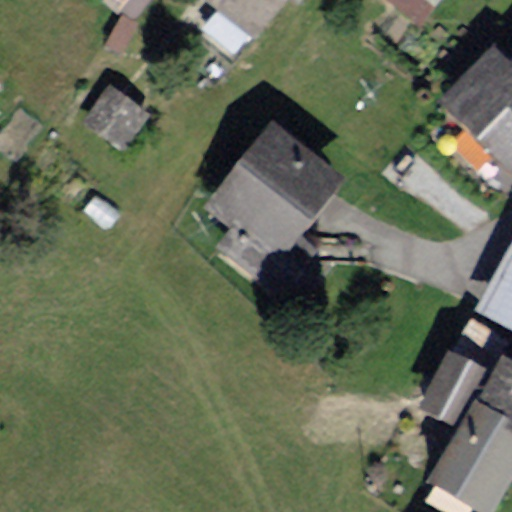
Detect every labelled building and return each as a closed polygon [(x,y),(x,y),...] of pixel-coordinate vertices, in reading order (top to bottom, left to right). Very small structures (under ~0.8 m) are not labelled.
[(284,0),(179,0),(242,51),(284,0)] [(444,0),(361,0),(414,40),(444,0)] [(482,57),(429,114),(511,190),(511,62),(501,75),(482,57)] [(103,82),(75,117),(114,149),(142,114),(103,82)] [(0,116),(11,101),(0,93),(0,116)] [(336,185),(264,129),(197,215),(269,271),(336,185)] [(511,237),(467,320),(511,343),(511,237)] [(511,361),(502,355),(484,383),(462,420),(511,450),(511,361)] [(484,383),(441,358),(408,417),(449,440),(484,383)] [(494,511),(511,483),(511,450),(462,420),(449,440),(420,486),(461,511),(494,511)]
